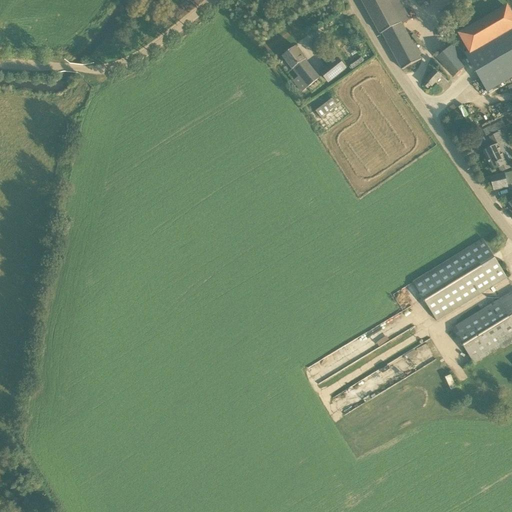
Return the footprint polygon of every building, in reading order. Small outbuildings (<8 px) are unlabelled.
[(361,0),(381,35),(382,34),(402,70),(421,60),(416,51),(401,24),(409,19),(398,0),(361,0)] [(471,50),(465,54),(487,93),(511,78),(511,16),(507,8),(462,35),(471,50)] [(464,68),(460,63),(466,58),(454,43),(436,58),(453,77),(464,68)] [(305,60),(295,47),(283,56),(293,70),(293,69),(299,76),(294,81),(302,92),(308,87),(319,79),(305,61),(305,60)] [(337,58),(320,72),(328,82),(345,68),(337,58)] [(441,76),(436,71),(426,81),(427,83),(424,86),(427,89),(430,86),(431,87),(441,76)] [(333,99),(316,112),(321,119),(338,106),(333,99)] [(485,127),(488,134),(505,128),(502,121),(485,127)] [(510,148),(507,141),(502,132),(490,138),(495,147),(484,152),(493,170),(499,168),(501,173),(511,168),(508,162),(506,163),(501,152),(510,148)] [(490,177),(493,190),(493,191),(508,187),(505,174),(490,177)] [(413,282),(437,321),(507,278),(483,239),(413,282)] [(511,292),(453,329),(474,363),(511,340),(511,292)] [(452,375),(447,377),(452,389),(457,387),(452,375)]
